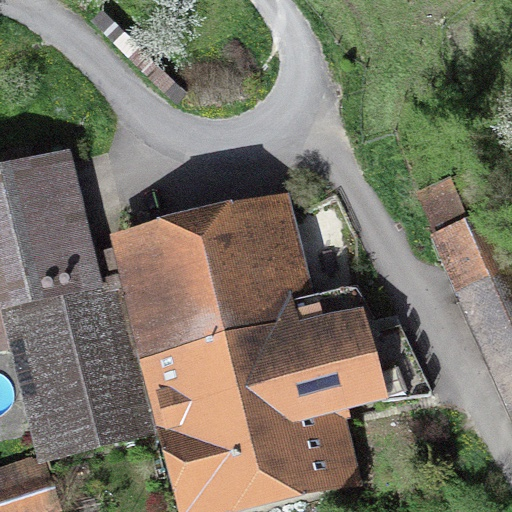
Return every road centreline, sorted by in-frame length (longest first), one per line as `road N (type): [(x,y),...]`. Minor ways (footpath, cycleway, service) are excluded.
road 1 (residential): [(5,0),(85,50),(169,133),(213,150),(263,143),(300,114),(305,68),(270,0)]
road 2 (track): [(511,480),(377,231),(300,114)]
